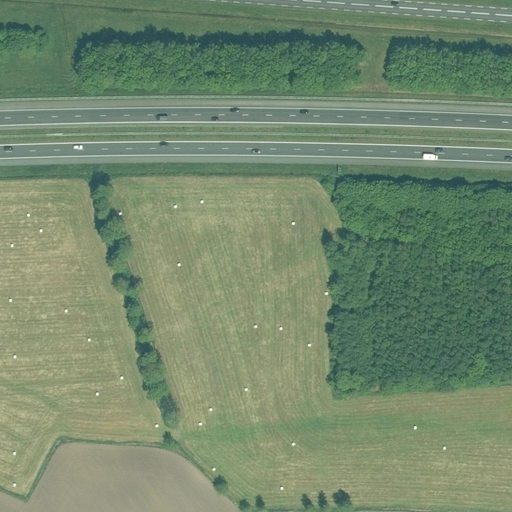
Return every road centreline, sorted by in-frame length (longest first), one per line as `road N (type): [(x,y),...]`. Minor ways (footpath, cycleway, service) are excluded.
road 1 (motorway): [(0,153),(511,158)]
road 2 (motorway): [(511,123),(0,119)]
road 3 (secondary): [(511,14),(313,0)]
